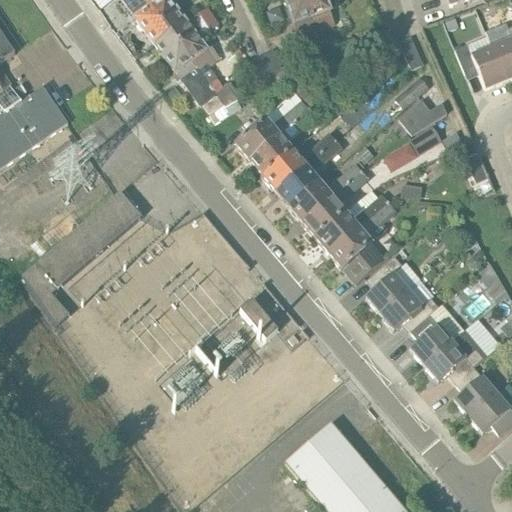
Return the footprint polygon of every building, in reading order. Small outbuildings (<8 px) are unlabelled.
[(119,0),(155,48),(170,37),(142,0),(119,0)] [(142,0),(170,37),(185,25),(166,0),(142,0)] [(303,0),(283,0),(292,26),(294,25),(299,39),(316,33),(303,0)] [(324,0),(303,0),(316,33),(333,27),(328,13),(330,13),(324,0)] [(446,0),(450,10),(481,0),(482,0),(485,5),(498,0),(446,0)] [(265,7),(258,3),(254,10),(260,15),(265,7)] [(196,21),(208,36),(223,25),(211,9),(196,21)] [(458,29),(455,21),(443,25),(447,34),(458,29)] [(170,37),(200,76),(213,66),(205,54),(206,53),(185,25),(170,37)] [(511,29),(506,32),(511,42),(491,51),(505,85),(511,81),(511,29)] [(176,74),(185,86),(183,87),(207,119),(221,109),(223,108),(207,85),(200,76),(170,37),(155,48),(174,75),(176,74)] [(0,72),(0,66),(13,58),(0,38),(0,110),(3,116),(0,118),(0,172),(67,127),(42,90),(20,105),(17,101),(24,97),(19,89),(12,93),(9,89),(10,88),(0,72)] [(329,40),(319,43),(327,65),(358,54),(353,40),(332,47),(329,40)] [(411,72),(423,67),(412,40),(399,45),(411,72)] [(327,65),(319,43),(310,47),(318,68),(327,65)] [(505,85),(491,51),(470,59),(466,49),(454,54),(463,77),(475,72),(484,93),(505,85)] [(260,59),(274,88),(274,89),(285,83),(271,53),(260,59)] [(274,88),(260,59),(249,64),(257,82),(254,84),(260,94),(274,88)] [(207,85),(223,108),(224,109),(237,102),(226,86),(222,89),(215,79),(207,85)] [(402,112),(428,91),(419,80),(393,102),(402,112)] [(173,88),(165,94),(173,105),(181,99),(173,88)] [(249,165),(309,113),(308,112),(313,108),(304,98),(299,103),(300,105),(271,130),(265,123),(235,149),(249,165)] [(242,111),(237,102),(224,109),(223,108),(221,109),(228,119),(242,111)] [(430,113),(421,103),(398,122),(411,138),(446,117),(441,106),(430,113)] [(262,181),(293,154),(286,147),(316,121),(309,113),(249,165),(262,181)] [(441,144),(432,129),(409,143),(418,159),(441,145),(448,157),(463,150),(456,134),(441,144)] [(275,196),(335,144),(329,137),(299,162),(293,154),(262,181),(275,196)] [(288,211),(319,184),(312,177),(342,152),(335,144),(275,196),(288,211)] [(477,186),(487,181),(477,158),(466,163),(477,186)] [(301,226),(361,175),(358,172),(359,172),(355,168),(326,193),(319,184),(288,211),(301,226)] [(313,241),(345,215),(339,208),(368,183),(359,172),(358,172),(361,175),(301,226),(313,241)] [(419,204),(421,190),(402,187),(400,201),(419,204)] [(69,318),(51,297),(95,259),(140,221),(130,209),(119,196),(72,236),(24,277),(21,280),(38,304),(56,329),(69,318)] [(327,257),(388,205),(382,198),(353,224),(345,215),(313,241),(327,257)] [(388,205),(327,257),(354,289),(385,262),(366,240),(372,235),(376,240),(387,232),(382,226),(396,214),(388,205)] [(440,209),(427,209),(427,222),(440,222),(440,209)] [(464,225),(461,220),(452,226),(455,231),(451,233),(458,245),(472,236),(465,225),(464,225)] [(469,251),(477,246),(471,238),(471,237),(463,243),(469,251)] [(364,301),(378,317),(406,293),(392,277),(401,269),(393,260),(365,284),(372,293),(364,301)] [(498,283),(486,270),(476,279),(487,292),(498,283)] [(406,293),(378,317),(393,334),(401,327),(409,336),(428,319),(438,311),(430,302),(421,310),(406,293)] [(265,344),(277,334),(251,304),(240,314),(265,344)] [(428,319),(409,336),(417,345),(408,352),(423,369),(450,345),(436,328),(428,319)] [(468,331),(488,360),(502,349),(482,321),(468,331)] [(508,338),(511,336),(511,322),(503,327),(508,338)] [(464,334),(450,345),(423,369),(437,386),(446,379),(453,388),(473,371),(486,359),(464,334)] [(473,371),(453,388),(461,397),(452,404),(467,421),(495,397),(473,371)] [(511,389),(502,397),(511,409),(511,389)] [(495,397),(467,421),(482,437),(490,430),(498,439),(511,427),(511,417),(509,414),(495,397)] [(323,511),(402,511),(330,427),(284,466),(323,511)]
